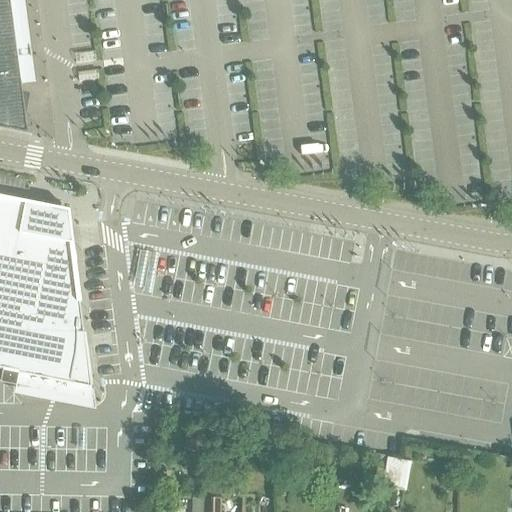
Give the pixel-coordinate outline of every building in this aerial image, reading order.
[(9,0),(0,0),(0,130),(31,137),(32,133),(27,132),(9,0)] [(0,370),(5,371),(2,383),(3,383),(14,385),(16,386),(55,393),(93,401),(86,351),(85,351),(84,344),(83,335),(80,306),(76,276),(75,276),(71,244),(52,240),(48,210),(33,207),(15,203),(0,200),(0,370)] [(437,397),(436,413),(477,416),(478,400),(497,401),(498,379),(457,376),(455,399),(437,397)] [(185,434),(185,452),(206,453),(206,434),(185,434)] [(389,460),(384,489),(400,492),(405,463),(389,460)] [(159,472),(159,488),(172,488),(173,472),(159,472)] [(221,511),(221,502),(205,501),(205,511),(221,511)]
